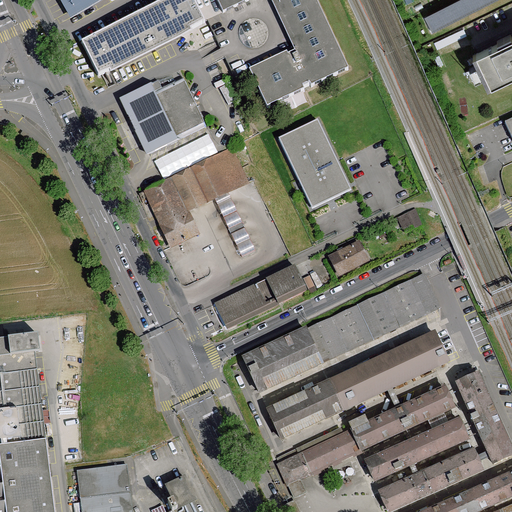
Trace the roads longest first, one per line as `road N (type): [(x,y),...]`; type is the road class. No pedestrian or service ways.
road 1 (residential): [(205,358),(35,0)]
road 2 (tertiary): [(205,358),(511,211)]
road 3 (primary): [(180,370),(79,156)]
road 4 (residential): [(278,511),(205,358)]
road 5 (primary): [(252,511),(180,370)]
